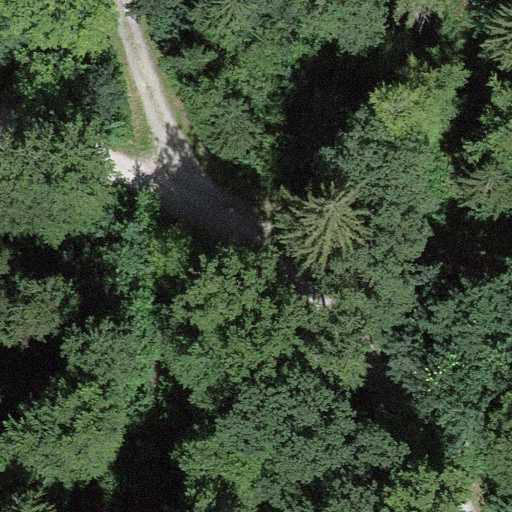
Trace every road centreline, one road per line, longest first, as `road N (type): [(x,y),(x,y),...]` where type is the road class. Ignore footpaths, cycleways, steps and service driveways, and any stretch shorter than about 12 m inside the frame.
road 1 (track): [(235,223),(331,309),(393,387),(460,511)]
road 2 (track): [(511,276),(235,223)]
road 3 (track): [(0,120),(235,223)]
road 4 (track): [(235,223),(132,0)]
